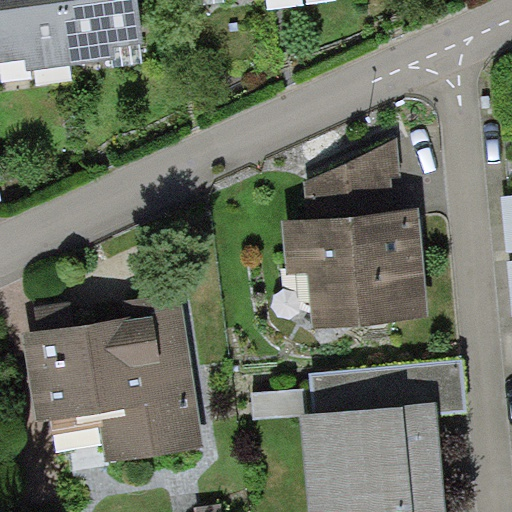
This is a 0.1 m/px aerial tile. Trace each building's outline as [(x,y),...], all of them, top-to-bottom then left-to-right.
[(137,0),(0,0),(0,62),(24,60),(26,71),(117,59),(115,48),(143,44),(137,0)] [(307,220),(282,221),(284,274),(307,273),(312,329),(428,320),(419,208),(395,210),(393,177),(402,178),(398,138),(303,182),(307,220)] [(508,251),(511,250),(511,194),(503,195),(508,251)] [(204,448),(183,294),(123,302),(125,319),(75,325),(72,303),(35,308),(38,331),(22,333),(35,424),(51,422),(52,435),(102,428),(106,462),(204,448)] [(463,359),(310,372),(313,414),(301,415),(309,511),(446,511),(439,414),(467,412),(463,359)]
